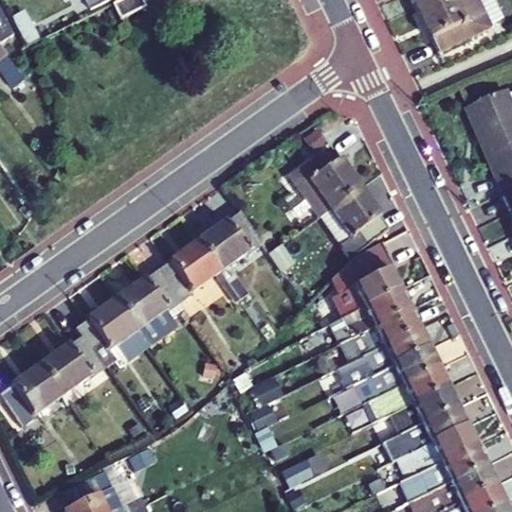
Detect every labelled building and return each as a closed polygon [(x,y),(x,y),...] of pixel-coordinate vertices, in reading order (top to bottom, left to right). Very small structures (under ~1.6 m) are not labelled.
[(83,0),(89,12),(113,0),(83,0)] [(144,10),(139,0),(124,0),(111,6),(119,22),(144,10)] [(409,0),(415,10),(435,0),(409,0)] [(431,41),(438,55),(473,38),(466,24),(464,25),(452,0),(435,0),(415,10),(430,41),(431,41)] [(23,82),(0,50),(0,45),(12,37),(0,13),(0,73),(12,90),(23,82)] [(478,142),(500,194),(511,188),(511,93),(507,96),(505,92),(468,108),(482,140),(478,142)] [(482,140),(468,108),(463,110),(478,142),(482,140)] [(329,212),(360,190),(340,162),(339,162),(330,150),(289,179),(318,220),(329,212)] [(360,190),(329,212),(349,241),(339,248),(348,261),(388,232),(379,219),(380,219),(360,190)] [(511,191),(501,196),(511,218),(511,191)] [(226,223),(197,244),(219,275),(223,271),(248,254),(249,255),(261,247),(239,215),(226,224),(226,223)] [(169,265),(156,273),(179,305),(191,296),(190,295),(214,277),(234,306),(239,303),(225,283),(219,275),(197,244),(168,264),(169,265)] [(281,246),(267,255),(280,274),(294,264),(281,246)] [(393,271),(380,246),(352,261),(336,276),(344,294),(318,307),(327,327),(329,327),(399,293),(389,273),(393,271)] [(225,283),(229,280),(223,271),(219,275),(225,283)] [(144,281),(115,301),(147,347),(176,327),(172,321),(167,314),(179,305),(156,273),(144,282),(144,281)] [(247,296),(233,277),(229,280),(225,283),(239,303),(247,296)] [(408,312),(399,293),(329,327),(339,346),(408,312)] [(147,347),(115,301),(86,322),(87,323),(75,331),(80,339),(103,371),(115,362),(126,364),(149,349),(147,347)] [(167,314),(172,321),(184,312),(179,305),(167,314)] [(408,312),(339,346),(349,366),(418,332),(408,312)] [(418,332),(349,366),(336,372),(346,391),(352,389),(427,351),(418,332)] [(68,347),(39,368),(61,399),(90,378),(91,380),(103,371),(80,339),(68,348),(68,347)] [(427,351),(352,389),(361,408),(368,404),(379,399),(437,371),(427,351)] [(61,399),(39,368),(10,388),(11,389),(0,396),(0,400),(21,429),(33,420),(32,419),(61,399)] [(437,371),(379,399),(382,406),(372,411),(378,424),(389,418),(446,390),(437,371)] [(251,387),(245,375),(232,381),(238,394),(251,387)] [(283,398),(274,380),(247,393),(256,411),(282,398),(283,398)] [(456,410),(446,390),(389,418),(399,438),(456,410)] [(291,417),(282,398),(256,411),(245,417),(254,435),(291,417)] [(382,406),(379,399),(368,404),(372,411),(382,406)] [(466,430),(456,410),(399,438),(382,446),(391,466),(397,463),(409,458),(466,430)] [(275,441),(269,430),(257,436),(263,447),(275,441)] [(466,430),(409,458),(397,463),(407,483),(408,482),(475,449),(466,430)] [(475,449),(408,482),(412,489),(404,493),(406,498),(401,500),(404,508),(414,503),(485,469),(475,449)] [(292,488),(331,472),(324,455),(285,471),(292,488)] [(485,469),(414,503),(418,511),(445,511),(458,506),(494,488),(485,469)] [(494,488),(458,506),(445,511),(495,511),(504,508),(494,488)] [(121,511),(111,490),(66,511),(121,511)] [(138,511),(144,509),(139,501),(124,508),(125,511),(138,511)]
